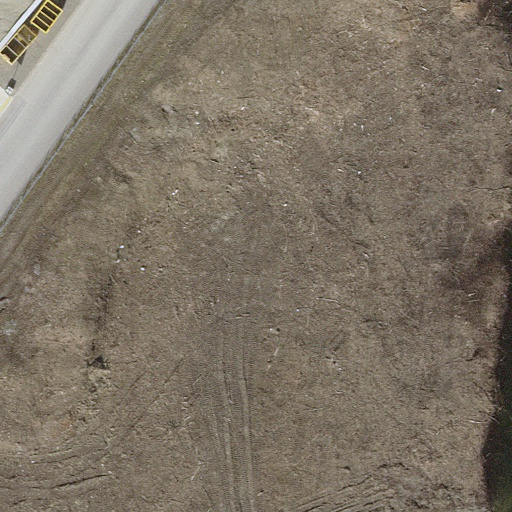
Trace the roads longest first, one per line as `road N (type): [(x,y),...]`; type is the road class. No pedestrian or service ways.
road 1 (track): [(0,268),(196,0)]
road 2 (residential): [(0,169),(122,0)]
